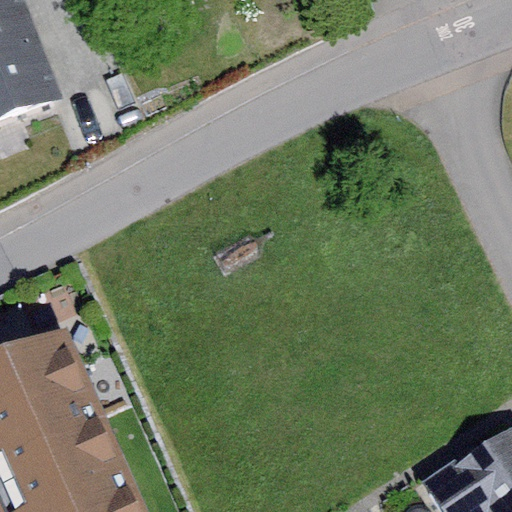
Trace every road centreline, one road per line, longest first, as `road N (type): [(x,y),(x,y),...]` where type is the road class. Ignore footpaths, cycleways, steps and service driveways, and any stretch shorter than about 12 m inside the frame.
road 1 (residential): [(0,246),(434,49)]
road 2 (residential): [(511,229),(434,49)]
